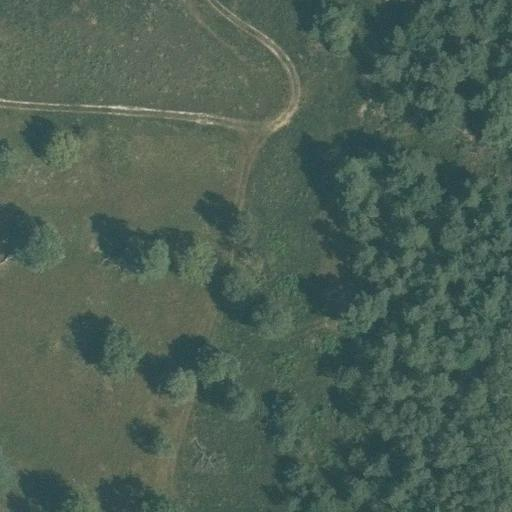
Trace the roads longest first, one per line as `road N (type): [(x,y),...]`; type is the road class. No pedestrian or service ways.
road 1 (track): [(261,133),(173,459),(166,511)]
road 2 (track): [(0,104),(197,117),(261,133)]
road 3 (track): [(210,0),(288,65),(294,102),(261,133)]
